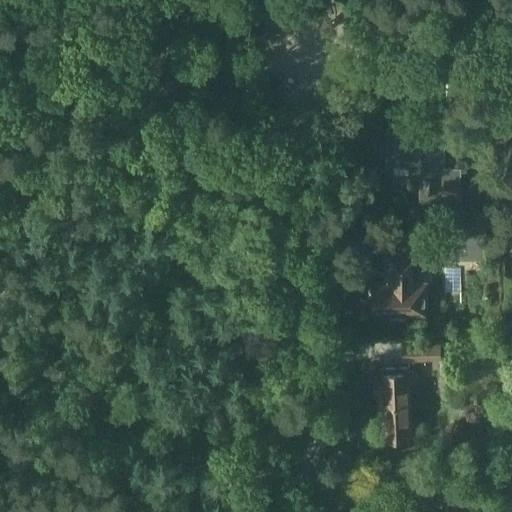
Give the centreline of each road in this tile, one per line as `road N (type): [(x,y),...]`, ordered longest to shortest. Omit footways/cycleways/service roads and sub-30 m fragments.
road 1 (residential): [(309,498),(300,312),(304,58),(511,63)]
road 2 (residential): [(309,498),(511,471)]
